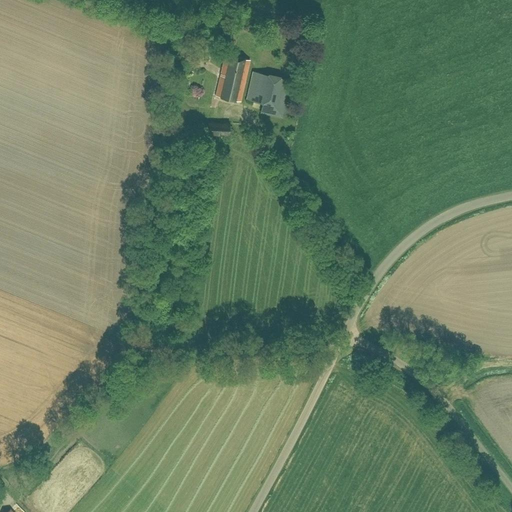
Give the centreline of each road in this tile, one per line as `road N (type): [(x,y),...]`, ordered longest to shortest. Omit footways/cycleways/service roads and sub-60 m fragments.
road 1 (unclassified): [(343,337),(362,297),(405,243),(452,213),(511,195)]
road 2 (unclassified): [(511,485),(418,376),(343,337)]
road 3 (unclassified): [(252,511),(343,337)]
